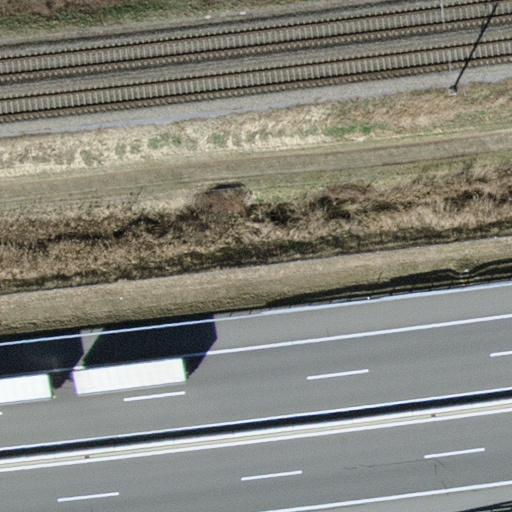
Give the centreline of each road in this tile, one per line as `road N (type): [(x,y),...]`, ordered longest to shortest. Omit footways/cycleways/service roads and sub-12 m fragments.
road 1 (motorway): [(0,508),(511,446)]
road 2 (motorway): [(511,351),(0,411)]
